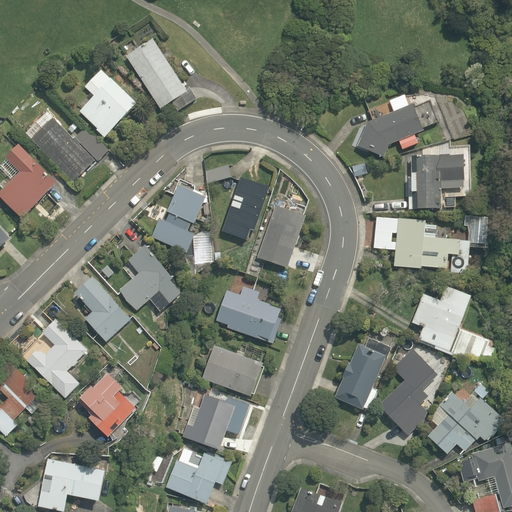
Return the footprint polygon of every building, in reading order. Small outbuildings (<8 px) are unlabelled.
[(158,108),(169,101),(177,113),(195,101),(187,89),(153,38),(124,57),(158,108)] [(102,137),(132,103),(104,78),(74,111),(102,137)] [(369,119),(358,146),(383,154),(387,142),(397,139),(401,149),(418,142),(413,131),(438,120),(430,100),(414,106),(412,102),(408,103),(403,92),(388,98),(392,109),(369,119)] [(87,168),(89,170),(108,152),(94,138),(85,148),(48,110),(25,132),(73,181),(87,168)] [(55,181),(18,145),(6,159),(18,171),(0,187),(0,196),(21,217),(55,181)] [(439,186),(460,188),(462,152),(418,149),(414,206),(437,207),(439,186)] [(355,176),(367,171),(364,161),(351,166),(355,176)] [(207,183),(231,177),(228,164),(204,170),(207,183)] [(219,229),(245,239),(249,227),(255,229),(270,186),(239,174),(219,229)] [(204,196),(176,184),(165,208),(168,210),(164,220),(159,219),(152,236),(186,250),(193,232),(186,229),(190,219),(193,221),(204,196)] [(287,266),(304,213),(272,203),(255,256),(287,266)] [(423,222),(419,267),(469,270),(471,243),(486,244),(488,213),(468,211),(467,225),(423,222)] [(419,267),(423,222),(423,218),(376,215),(373,248),(395,250),(393,265),(419,267)] [(0,243),(11,233),(0,220),(0,243)] [(208,242),(208,238),(194,238),(194,260),(213,260),(213,242),(208,242)] [(138,271),(119,289),(136,309),(149,298),(158,309),(180,290),(169,278),(173,274),(144,241),(125,257),(138,271)] [(83,328),(99,346),(132,316),(93,272),(74,289),(92,310),(84,317),(89,323),(83,328)] [(226,288),(215,318),(226,321),(224,326),(267,341),(280,305),(257,298),(260,290),(242,284),(239,292),(226,288)] [(422,325),(416,338),(434,344),(433,348),(490,366),(498,341),(459,327),(471,293),(452,286),(449,293),(443,291),(440,298),(421,292),(410,320),(422,325)] [(36,341),(23,354),(64,397),(82,380),(73,371),(92,352),(55,315),(40,329),(48,337),(40,344),(36,341)] [(377,390),(371,387),(390,346),(368,336),(364,344),(354,340),(342,367),(345,369),(334,393),(368,409),(377,390)] [(263,364),(214,344),(201,375),(250,395),(263,364)] [(425,414),(417,404),(430,392),(425,387),(426,368),(396,367),(395,388),(378,402),(394,421),(392,424),(401,434),(425,414)] [(0,402),(12,416),(25,405),(31,413),(44,401),(27,383),(31,380),(20,368),(5,383),(0,386),(0,402)] [(121,382),(106,368),(79,397),(90,408),(83,414),(106,437),(137,405),(117,386),(121,382)] [(446,452),(455,442),(465,450),(479,434),(484,439),(502,419),(466,385),(456,395),(453,392),(429,418),(434,423),(425,433),(446,452)] [(217,448),(235,402),(198,388),(180,435),(217,448)] [(0,429),(5,435),(17,424),(0,407),(0,429)] [(206,501),(215,479),(223,482),(232,461),(203,449),(202,453),(182,445),(166,485),(206,501)] [(499,445),(458,460),(463,478),(475,474),(478,481),(484,479),(486,485),(475,489),(478,496),(471,498),(474,511),(483,511),(511,503),(511,454),(511,453),(504,456),(499,445)] [(36,506),(64,511),(69,491),(98,497),(104,468),(47,456),(36,506)] [(336,511),(340,500),(299,485),(291,510),(295,511),(336,511)]
